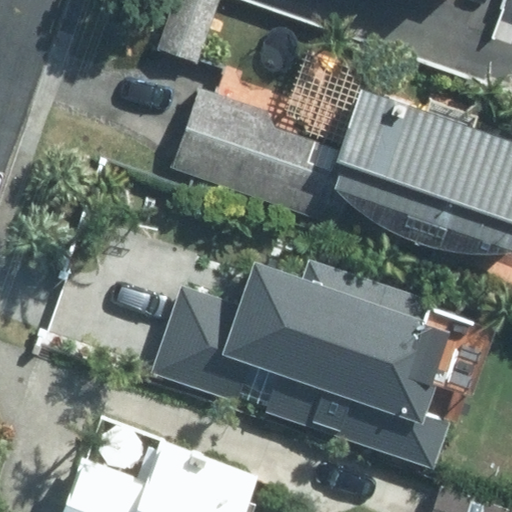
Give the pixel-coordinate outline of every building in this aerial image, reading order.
[(203,58),(221,0),(168,0),(155,43),(203,58)] [(511,252),(511,130),(366,83),(351,128),(195,78),(168,161),(337,215),(343,198),(511,252)] [(429,409),(457,323),(248,256),(235,299),(174,280),(142,380),(435,474),(454,417),(429,409)] [(256,511),(270,467),(153,433),(142,470),(72,450),(53,511),(256,511)] [(511,511),(511,507),(451,487),(442,511),(511,511)]
